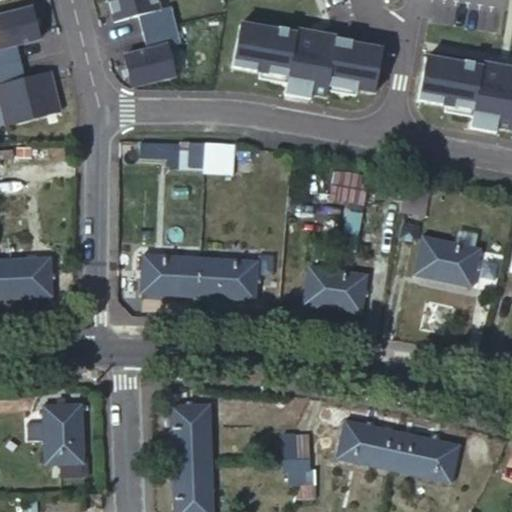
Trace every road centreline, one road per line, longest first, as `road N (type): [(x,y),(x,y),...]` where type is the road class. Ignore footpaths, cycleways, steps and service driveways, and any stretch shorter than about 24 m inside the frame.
road 1 (tertiary): [(129,347),(380,371),(511,401)]
road 2 (residential): [(101,105),(280,118),(387,140)]
road 3 (residential): [(101,105),(96,348)]
road 4 (residential): [(129,347),(134,511)]
road 5 (residential): [(387,140),(511,165)]
road 6 (residential): [(387,140),(414,20)]
